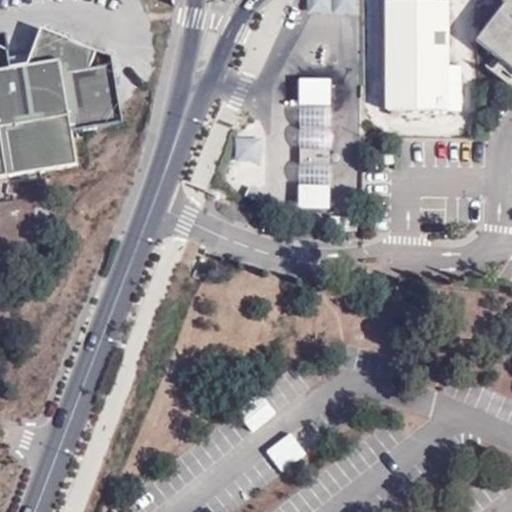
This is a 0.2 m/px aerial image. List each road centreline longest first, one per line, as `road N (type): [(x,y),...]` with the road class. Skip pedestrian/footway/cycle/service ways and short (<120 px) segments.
road 1 (secondary): [(182,117),(32,511)]
road 2 (secondary): [(182,117),(251,0)]
road 3 (unknown): [(477,0),(468,22),(474,118)]
